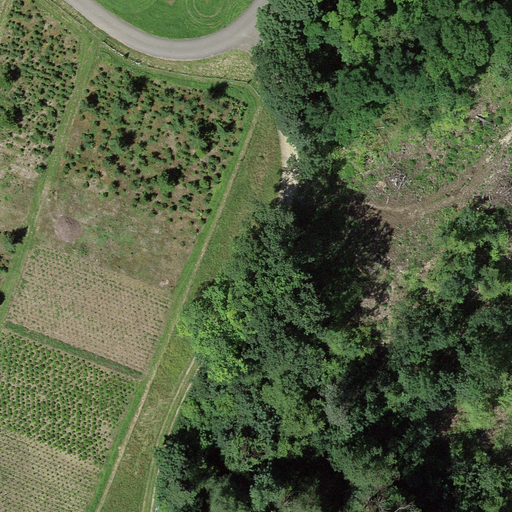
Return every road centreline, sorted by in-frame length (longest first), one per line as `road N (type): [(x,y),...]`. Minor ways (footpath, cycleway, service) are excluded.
road 1 (track): [(250,34),(266,47),(287,93),(298,182),(290,214),(184,422),(158,511)]
road 2 (unclassified): [(276,0),(242,41),(185,54),(142,44),(80,0)]
